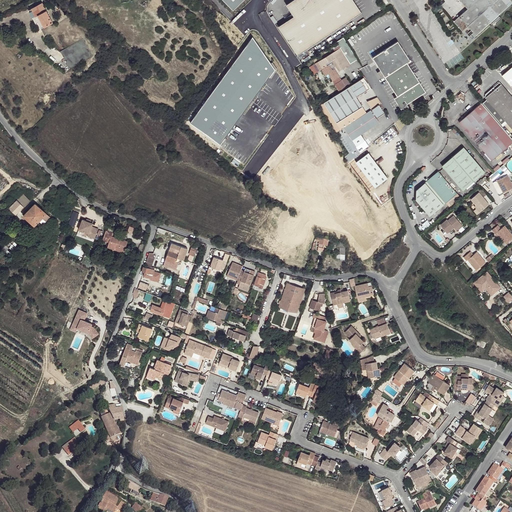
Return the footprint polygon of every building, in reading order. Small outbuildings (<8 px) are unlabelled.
[(244,0),(222,0),(233,11),(244,0)] [(293,17),(278,28),(297,56),(361,13),(351,0),(293,0),(285,6),(289,11),(293,17)] [(468,26),(476,35),(491,22),(494,26),(502,19),(498,15),(511,2),(511,1),(510,0),(459,0),(468,9),(454,22),(462,31),(468,26)] [(41,29),(53,22),(42,3),(28,10),(36,24),(38,23),(41,29)] [(357,60),(343,37),(336,42),(338,44),(340,48),(335,51),(317,62),(322,69),(323,68),(327,74),(328,74),(330,73),(332,76),(331,77),(333,81),(339,77),(335,69),(333,70),(329,65),(333,62),(339,71),(357,60)] [(276,70),(252,39),(189,126),(221,146),(276,70)] [(82,40),(61,52),(70,68),(91,56),(82,40)] [(394,98),(403,111),(409,107),(407,104),(426,92),(414,74),(407,62),(410,60),(398,41),(373,57),(381,70),(385,77),(388,81),(396,94),(397,96),(394,98)] [(407,62),(414,74),(419,71),(412,59),(407,62)] [(511,66),(502,75),(511,86),(511,66)] [(346,77),(341,80),(347,88),(351,85),(346,77)] [(369,89),(363,78),(351,85),(347,88),(340,92),(324,103),(341,130),(366,112),(356,97),(369,89)] [(341,80),(335,84),(340,92),(347,88),(341,80)] [(511,96),(501,84),(495,89),(493,87),(485,94),(485,97),(487,99),(483,103),(501,124),(505,121),(511,128),(511,96)] [(367,101),(372,109),(380,103),(377,98),(367,101)] [(511,138),(481,103),(459,122),(492,160),(511,143),(511,138)] [(377,118),(385,113),(379,104),(372,109),(372,110),(371,111),(370,110),(367,113),(366,112),(341,130),(336,133),(350,153),(345,157),(349,162),(360,153),(354,145),(360,141),(358,137),(379,123),(374,116),(376,115),(377,118)] [(485,172),(463,147),(442,166),(463,190),(485,172)] [(375,188),(388,178),(368,153),(356,163),(375,188)] [(490,176),(493,182),(507,174),(511,173),(503,164),(490,176)] [(460,197),(438,171),(416,190),(416,199),(430,216),(446,203),(449,207),(460,197)] [(511,181),(507,174),(493,182),(499,193),(503,191),(503,192),(511,187),(511,183),(511,181)] [(479,212),(489,204),(479,192),(470,199),(475,205),(478,208),(477,209),(479,212)] [(30,200),(23,194),(17,200),(24,207),(30,200)] [(16,215),(24,207),(17,200),(9,208),(16,215)] [(47,220),(50,217),(35,204),(24,216),(35,226),(39,221),(43,225),(47,220)] [(447,219),(440,225),(446,232),(450,229),(451,230),(454,227),(455,229),(461,224),(454,215),(449,219),(450,220),(448,221),(448,220),(447,219)] [(98,229),(92,226),(93,223),(90,222),(86,221),(83,220),(79,230),(89,233),(88,236),(95,239),(98,229)] [(498,225),(492,230),(495,234),(497,233),(501,237),(506,244),(511,238),(511,234),(504,226),(501,229),(498,225)] [(182,236),(158,228),(157,231),(181,239),(182,236)] [(128,242),(112,236),(113,232),(106,230),(103,240),(109,243),(108,247),(114,250),(115,248),(124,251),(128,242)] [(327,245),(328,239),(320,237),(320,238),(316,237),(316,240),(320,241),(317,251),(322,252),(324,244),(327,245)] [(340,254),(345,255),(345,247),(345,244),(343,243),(338,241),(337,246),(340,247),(340,254)] [(164,263),(177,268),(178,264),(175,262),(177,257),(184,260),(188,249),(172,243),(164,263)] [(470,252),(463,257),(466,261),(467,260),(468,259),(472,264),(471,264),(476,270),(477,270),(480,267),(485,262),(477,252),(473,255),(470,252)] [(149,253),(145,264),(151,266),(154,258),(154,253),(149,253)] [(223,260),(214,257),(210,267),(212,267),(219,270),(220,269),(223,270),(226,261),(223,260)] [(241,270),(242,267),(232,262),(227,276),(238,280),(241,270)] [(153,268),(145,265),(144,265),(142,272),(145,272),(144,277),(148,278),(152,279),(155,270),(153,269),(153,268)] [(249,288),(254,275),(244,272),(241,270),(238,280),(236,283),(240,284),(249,288)] [(263,289),(266,279),(265,279),(265,277),(266,275),(259,272),(254,285),(259,287),(258,288),(263,289)] [(487,272),(474,283),(480,290),(486,285),(493,294),(500,288),(487,272)] [(148,284),(140,282),(138,288),(146,290),(148,284)] [(369,287),(368,283),(354,286),(357,299),(366,297),(371,296),(371,295),(370,294),(373,293),(372,286),(369,287)] [(303,295),(305,290),(287,284),(285,289),(303,295)] [(486,285),(480,290),(481,292),(486,288),(492,295),(493,294),(486,285)] [(303,295),(285,289),(279,307),(297,313),(303,295)] [(350,301),(348,290),(341,292),(339,293),(338,291),(331,293),(334,305),(338,304),(343,303),(350,301)] [(318,302),(312,300),(310,308),(319,311),(322,303),(325,304),(325,294),(320,294),(319,294),(318,302)] [(170,302),(164,300),(161,308),(152,305),(150,311),(165,316),(170,302)] [(226,309),(228,303),(223,301),(222,304),(219,303),(218,303),(217,306),(226,309)] [(208,310),(206,317),(217,321),(221,322),(223,323),(227,311),(216,307),(214,312),(208,310)] [(180,309),(175,322),(187,326),(191,315),(188,314),(183,313),(184,311),(180,309)] [(91,326),(92,324),(84,320),(87,313),(79,310),(73,323),(78,326),(77,328),(88,333),(92,339),(99,334),(93,327),(91,326)] [(326,317),(314,313),(313,317),(314,318),(318,319),(316,325),(317,326),(317,328),(318,328),(317,333),(316,333),(314,338),(321,340),(321,338),(326,339),(328,331),(324,330),(327,321),(325,321),(326,317)] [(388,327),(387,323),(386,323),(384,318),(377,320),(379,326),(370,329),(372,334),(373,337),(382,334),(382,335),(390,332),(388,327)] [(77,328),(78,326),(73,323),(70,329),(76,332),(77,328)] [(148,341),(153,329),(141,324),(139,328),(141,329),(140,332),(138,337),(148,341)] [(361,344),(364,341),(359,337),(354,332),(355,330),(351,326),(345,332),(351,338),(350,340),(354,344),(352,345),(360,353),(365,348),(361,344)] [(227,335),(244,341),(246,336),(248,337),(249,332),(236,328),(236,330),(234,329),(233,331),(230,329),(227,335)] [(179,343),(181,338),(171,334),(170,337),(170,338),(168,339),(168,338),(165,337),(161,347),(166,349),(167,347),(171,348),(176,346),(177,342),(179,343)] [(201,355),(209,358),(213,348),(190,340),(184,353),(192,356),(194,352),(194,350),(202,353),(201,355)] [(126,360),(137,365),(142,352),(136,350),(137,347),(127,343),(121,360),(125,361),(126,360)] [(236,371),(240,361),(232,358),(233,357),(223,353),(219,363),(227,366),(227,365),(229,365),(229,367),(228,368),(236,371)] [(366,363),(374,362),(373,356),(361,360),(362,370),(367,370),(366,363)] [(160,361),(157,360),(154,369),(150,367),(148,374),(161,379),(164,373),(168,374),(172,365),(163,362),(160,361)] [(264,371),(267,373),(268,370),(270,366),(266,365),(264,368),(260,366),(261,363),(255,361),(251,372),(257,374),(256,375),(261,377),(263,373),(264,371)] [(378,369),(376,361),(374,362),(366,363),(367,370),(368,378),(379,376),(378,369)] [(414,371),(405,363),(394,377),(395,378),(402,383),(403,384),(408,377),(409,378),(414,371)] [(267,373),(267,375),(265,378),(269,379),(268,384),(272,385),(273,382),(278,384),(281,375),(268,370),(267,373)] [(175,381),(186,386),(190,377),(198,379),(199,375),(188,373),(188,374),(184,372),(179,371),(175,381)] [(444,394),(450,385),(434,374),(428,382),(429,383),(436,387),(435,388),(444,394)] [(472,390),(472,378),(468,378),(462,378),(462,376),(455,376),(455,389),(461,389),(461,388),(468,388),(468,390),(472,390)] [(190,377),(186,386),(188,386),(191,379),(198,381),(198,379),(190,377)] [(402,383),(395,378),(393,381),(399,387),(402,383)] [(91,390),(100,384),(98,381),(89,387),(91,390)] [(307,394),(311,396),(315,385),(311,383),(309,387),(299,384),(296,392),(306,396),(307,394)] [(315,385),(311,396),(307,405),(311,406),(313,401),(319,404),(324,392),(318,389),(319,386),(315,385)] [(487,400),(495,405),(497,407),(501,401),(499,400),(502,395),(504,392),(496,387),(495,389),(489,385),(485,391),(490,394),(491,395),(490,397),(489,396),(486,399),(487,400)] [(243,405),(246,395),(238,392),(237,396),(222,390),(218,400),(224,402),(223,404),(240,411),(243,405)] [(437,405),(439,401),(426,392),(423,395),(420,394),(416,400),(423,404),(422,405),(429,410),(434,403),(437,405)] [(382,397),(375,393),(371,399),(372,400),(370,403),(376,406),(378,403),(382,397)] [(188,404),(189,400),(182,397),(181,401),(173,398),(173,399),(168,397),(165,406),(170,408),(170,407),(174,409),(180,411),(183,402),(188,404)] [(495,405),(487,400),(482,407),(479,412),(477,411),(474,416),(480,420),(483,416),(485,418),(483,421),(490,425),(494,419),(488,415),(495,405)] [(124,421),(122,408),(116,409),(115,405),(108,406),(109,410),(110,413),(114,420),(120,419),(120,421),(124,421)] [(246,406),(243,405),(240,411),(238,416),(242,418),(243,416),(250,419),(252,420),(251,425),(254,426),(259,413),(246,408),(246,406)] [(261,418),(278,425),(283,413),(277,411),(277,412),(274,411),(274,412),(271,411),(272,410),(266,408),(261,418)] [(393,413),(385,409),(384,411),(380,417),(384,419),(378,430),(377,432),(384,435),(386,431),(384,430),(386,427),(388,424),(389,421),(393,414),(393,413)] [(121,433),(114,420),(110,413),(106,415),(104,412),(100,413),(102,417),(101,417),(109,434),(107,440),(113,442),(121,438),(119,434),(121,433)] [(209,416),(206,423),(225,431),(229,421),(214,416),(213,418),(209,416)] [(374,427),(378,430),(383,420),(379,418),(374,427)] [(426,427),(429,423),(421,418),(418,421),(416,419),(407,431),(411,434),(414,431),(415,433),(418,429),(423,434),(428,428),(426,427)] [(84,428),(78,420),(74,423),(78,428),(79,430),(80,428),(82,430),(84,428)] [(324,421),(320,431),(341,439),(342,436),(341,432),(337,430),(338,427),(324,421)] [(78,428),(74,423),(69,427),(73,432),(78,428)] [(475,436),(480,428),(475,425),(470,433),(468,432),(467,431),(465,434),(461,432),(464,428),(461,426),(456,433),(470,443),(475,436)] [(269,437),(276,439),(278,434),(270,431),(269,435),(269,437)] [(365,448),(369,438),(353,432),(351,431),(350,434),(351,435),(349,440),(350,440),(356,442),(358,443),(357,445),(365,448)] [(272,450),(276,439),(269,437),(269,435),(261,432),(258,442),(259,443),(264,445),(264,443),(266,444),(265,445),(265,447),(272,450)] [(458,443),(449,436),(446,441),(448,442),(450,443),(447,447),(444,453),(451,457),(457,448),(456,447),(458,443)] [(70,445),(76,440),(74,437),(62,447),(68,455),(74,451),(70,445)] [(81,445),(76,440),(70,445),(74,451),(81,445)] [(384,449),(380,455),(386,460),(391,454),(393,456),(401,447),(395,442),(388,451),(384,449)] [(314,456),(315,453),(311,452),(309,455),(301,452),(298,461),(302,462),(306,464),(307,463),(311,465),(311,464),(314,456)] [(447,463),(438,454),(435,458),(436,458),(432,463),(429,467),(432,469),(431,470),(435,474),(440,469),(441,470),(447,463)] [(322,463),(318,461),(315,468),(319,470),(321,466),(333,471),(336,462),(331,460),(330,462),(328,461),(329,460),(326,458),(325,460),(323,459),(322,463)] [(486,477),(476,491),(478,493),(474,500),(475,500),(472,505),(481,511),(485,506),(486,503),(484,502),(487,498),(484,497),(496,479),(497,480),(504,470),(500,467),(494,464),(488,474),(490,475),(488,479),(486,477)] [(428,482),(431,480),(425,466),(421,468),(421,469),(415,473),(414,471),(410,473),(417,487),(428,482)] [(138,492),(140,487),(132,481),(127,479),(123,486),(138,492)] [(389,487),(382,490),(386,499),(383,500),(386,507),(394,504),(390,497),(393,496),(389,487)] [(430,509),(436,505),(429,491),(423,494),(425,498),(417,502),(421,511),(424,509),(429,507),(430,509)] [(128,504),(106,492),(97,508),(104,511),(105,511),(106,511),(107,511),(114,511),(117,508),(124,511),(128,504)] [(165,506),(169,497),(164,495),(153,492),(151,496),(153,497),(152,500),(165,506)] [(142,511),(144,509),(135,503),(132,508),(135,511),(142,511)]
